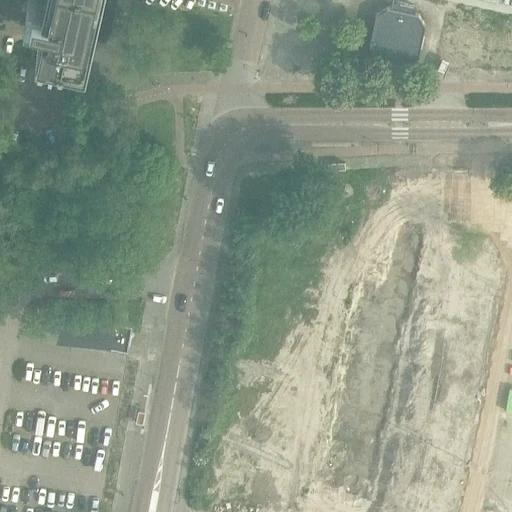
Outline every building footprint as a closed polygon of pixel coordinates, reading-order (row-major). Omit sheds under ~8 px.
[(49,0),(42,33),(87,43),(96,0),(49,0)] [(376,15),(369,46),(377,57),(407,64),(419,56),(425,26),(418,15),(415,14),(416,7),(393,2),(391,8),(387,8),(376,15)] [(283,239),(280,251),(298,255),(303,229),(286,225),(283,239)] [(303,229),(298,255),(313,259),(319,232),(303,229)] [(319,232),(313,259),(329,262),(335,236),(319,232)] [(335,236),(329,262),(345,266),(351,239),(335,236)] [(351,239),(345,266),(361,269),(367,243),(351,239)] [(367,243),(361,269),(377,273),(383,246),(367,243)] [(383,246),(377,273),(393,276),(398,250),(383,246)] [(398,250),(393,276),(408,280),(414,253),(398,250)] [(414,253),(408,280),(424,283),(430,257),(414,253)] [(430,257),(424,283),(440,287),(446,260),(430,257)] [(446,260),(440,287),(456,290),(462,264),(446,260)] [(462,264),(456,290),(473,294),(479,268),(462,264)] [(276,270),(268,307),(296,313),(300,297),(287,294),(292,273),(276,270)] [(268,307),(265,322),(293,328),(296,313),(268,307)] [(436,328),(432,343),(461,350),(469,312),(454,309),(449,331),(436,328)] [(58,312),(66,314),(61,339),(128,351),(130,339),(131,334),(133,325),(58,311),(58,312)] [(265,322),(261,337),(289,344),(293,328),(265,322)] [(261,337),(258,353),(286,359),(289,344),(261,337)] [(432,343),(429,359),(457,365),(461,350),(432,343)] [(258,353),(255,366),(283,372),(286,359),(258,353)] [(429,359),(426,374),(454,380),(457,365),(429,359)] [(255,366),(251,383),(279,389),(283,372),(255,366)] [(426,374),(422,389),(450,395),(454,380),(426,374)] [(251,383),(248,398),(276,405),(279,389),(251,383)] [(422,389),(419,404),(447,411),(450,395),(422,389)] [(248,398),(244,413),(273,420),(276,405),(248,398)] [(419,404),(415,420),(444,426),(447,411),(419,404)] [(244,413),(242,426),(270,433),(273,420),(244,413)] [(415,420),(412,435),(440,441),(444,426),(415,420)] [(242,426),(238,444),(266,450),(270,433),(242,426)] [(412,435),(409,450),(437,456),(440,441),(412,435)] [(238,444),(234,459),(262,465),(266,450),(238,444)] [(409,450),(405,465),(434,472),(437,456),(409,450)] [(234,459),(230,478),(232,479),(232,477),(259,483),(262,465),(234,459)] [(405,465),(402,480),(430,487),(434,472),(405,465)] [(402,480),(399,496),(427,502),(430,487),(402,480)] [(297,511),(226,496),(222,511),(398,511),(395,511),(395,510),(381,507),(380,511),(297,511)] [(395,510),(395,511),(398,511),(424,511),(427,502),(399,496),(395,510)]
